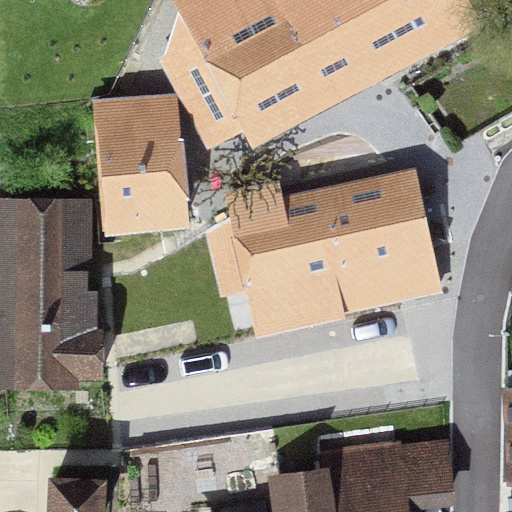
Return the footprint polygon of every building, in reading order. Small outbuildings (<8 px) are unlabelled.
[(175,0),(150,59),(181,117),(204,156),(511,4),(511,2),(510,0),(175,0)] [(94,124),(103,229),(178,223),(170,118),(94,124)] [(328,195),(231,217),(253,316),(333,298),(335,310),(433,287),(425,252),(435,250),(419,183),(330,203),(328,195)] [(85,206),(6,204),(2,380),(98,382),(99,331),(82,331),(85,206)] [(269,511),(406,511),(406,504),(452,498),(446,443),(394,449),(390,419),(330,426),(334,457),(327,458),(329,475),(266,483),(269,511)] [(104,511),(102,477),(47,479),(48,511),(104,511)]
